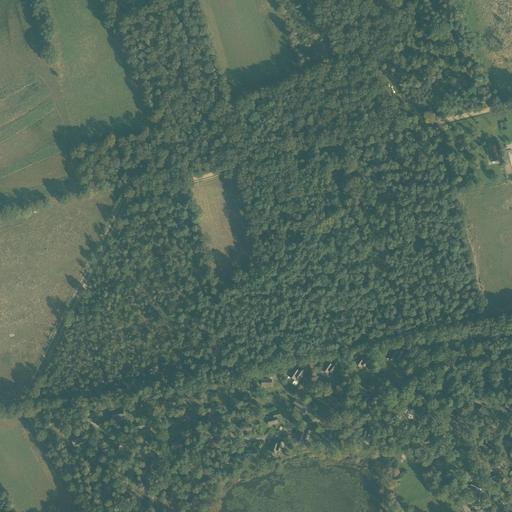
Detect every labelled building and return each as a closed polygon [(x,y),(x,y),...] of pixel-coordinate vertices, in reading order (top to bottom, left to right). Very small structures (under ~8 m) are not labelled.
[(413,46),(407,52),(411,56),(417,50),(413,46)] [(507,129),(501,131),(505,146),(511,144),(507,129)] [(489,150),(490,155),(491,162),(498,161),(496,149),(489,150)] [(395,359),(396,359),(394,358),(398,353),(397,352),(393,350),(388,357),(391,360),(394,361),(395,359)] [(396,359),(399,361),(404,354),(398,350),(397,352),(398,353),(394,358),(396,359)] [(355,363),(358,366),(361,367),(362,365),(363,365),(361,364),(365,359),(364,358),(364,359),(360,356),(355,363)] [(363,365),(366,367),(371,360),(365,356),(364,358),(365,359),(361,364),(363,365)] [(332,365),(331,364),(331,365),(327,362),(322,370),(325,372),(328,374),(330,371),(329,370),(332,365)] [(330,371),(333,373),(338,366),(333,362),(331,364),(332,365),(329,370),(330,371)] [(297,377),(300,380),(305,372),(299,368),(298,371),(299,371),(295,376),(297,377)] [(294,369),(289,376),(292,378),(295,380),(296,377),(297,377),(295,376),(299,371),(298,371),(294,369)] [(399,385),(399,384),(402,380),(394,375),(391,381),(393,382),(392,383),(393,381),(399,385)] [(402,385),(399,384),(399,385),(393,381),(392,383),(390,386),(398,391),(400,388),(402,385)] [(366,393),(367,391),(369,388),(361,383),(358,388),(360,389),(359,390),(360,391),(361,389),(366,393)] [(208,388),(206,395),(207,393),(210,394),(210,395),(216,397),(217,390),(208,388)] [(359,390),(359,391),(357,393),(366,399),(369,393),(367,391),(366,393),(361,389),(360,391),(359,390)] [(334,399),(335,399),(336,396),(329,391),(326,397),(328,398),(328,397),(333,400),(334,399)] [(326,402),(333,407),(337,401),(334,399),(335,399),(334,399),(333,400),(328,397),(328,398),(326,402)] [(137,411),(136,410),(136,411),(142,414),(142,413),(145,407),(144,406),(146,403),(140,399),(139,401),(140,402),(138,407),(137,411)] [(302,407),(304,404),(296,399),(293,405),(295,406),(296,405),(301,408),(302,407)] [(296,405),(295,406),(296,406),(293,410),(301,415),(303,411),(304,409),(302,407),(301,408),(296,405)] [(499,410),(506,416),(508,412),(509,411),(504,407),(505,406),(503,405),(499,410)] [(483,415),(486,417),(490,411),(483,406),(480,410),(480,409),(479,410),(484,414),(483,415)] [(113,421),(116,420),(115,418),(120,417),(120,418),(124,417),(124,418),(125,418),(123,408),(123,409),(123,410),(111,412),(113,422),(113,421)] [(474,413),(481,419),(483,415),(484,414),(479,410),(480,409),(478,408),(474,413)] [(448,413),(447,414),(452,418),(451,419),(454,421),(458,415),(451,410),(448,413)] [(448,413),(445,411),(441,417),(449,422),(451,419),(452,418),(447,414),(448,413)] [(272,425),(275,424),(278,423),(277,417),(279,416),(278,412),(273,414),(274,417),(267,419),(268,425),(269,425),(268,424),(272,423),(272,425)] [(104,418),(103,420),(93,413),(88,420),(88,421),(88,420),(91,422),(92,420),(95,422),(96,423),(95,423),(99,426),(98,426),(99,426),(104,419),(104,418)] [(189,418),(188,420),(195,421),(196,415),(186,413),(185,419),(185,418),(189,418)] [(209,415),(209,416),(207,421),(208,421),(208,420),(211,421),(211,422),(217,424),(219,418),(209,415)] [(167,418),(166,424),(166,423),(170,424),(169,425),(175,426),(177,420),(167,418)] [(136,433),(136,432),(139,431),(138,429),(143,429),(147,429),(148,429),(146,420),(146,422),(134,423),(136,433)] [(375,428),(368,425),(367,428),(368,428),(366,434),(368,435),(371,436),(375,428)] [(333,436),(337,437),(340,429),(334,426),(333,429),(334,429),(332,435),(333,436)] [(368,428),(367,428),(363,427),(360,435),(366,438),(367,435),(368,435),(366,434),(368,428)] [(333,436),(332,435),(334,429),(333,429),(329,428),(325,436),(332,439),(333,436)] [(308,440),(311,432),(305,429),(304,432),(305,432),(303,438),(305,438),(305,439),(308,440)] [(304,438),(305,439),(305,438),(303,438),(305,432),(304,432),(300,430),(297,439),(303,441),(304,438)] [(84,441),(85,441),(81,432),(81,434),(70,438),(74,447),(74,446),(77,445),(76,443),(79,442),(80,441),(81,442),(84,441)] [(487,444),(486,443),(486,444),(491,447),(490,449),(493,450),(496,444),(489,440),(487,444)] [(278,450),(281,452),(285,443),(278,441),(277,443),(279,444),(276,450),(278,450)] [(119,442),(115,449),(115,450),(119,452),(120,451),(121,448),(122,448),(124,444),(119,442)] [(277,444),(273,442),(270,451),(276,453),(277,450),(278,450),(276,450),(279,444),(277,443),(277,444)] [(486,443),(484,442),(480,448),(488,452),(490,449),(491,447),(486,444),(486,443)] [(459,449),(458,450),(464,454),(463,455),(466,456),(469,451),(462,446),(459,449)] [(457,448),(453,453),(461,458),(463,455),(464,454),(458,450),(459,449),(457,448)] [(91,468),(90,468),(93,466),(92,464),(95,462),(96,462),(96,463),(100,460),(100,461),(95,453),(96,454),(86,460),(91,468)] [(231,466),(229,459),(220,462),(221,468),(221,467),(224,466),(225,467),(231,466)] [(131,476),(132,476),(133,471),(128,470),(125,477),(130,479),(131,476)] [(493,478),(493,477),(492,479),(498,481),(497,482),(500,484),(501,481),(503,477),(495,474),(493,478)] [(492,479),(493,477),(491,476),(488,483),(496,486),(497,482),(498,481),(492,479)] [(475,490),(475,491),(475,490),(478,492),(481,486),(472,481),(470,485),(470,486),(475,489),(475,490)] [(470,486),(470,485),(468,484),(465,490),(473,494),(475,491),(475,490),(475,489),(470,486)] [(187,503),(193,506),(192,506),(194,503),(195,503),(198,498),(192,495),(187,503)]
